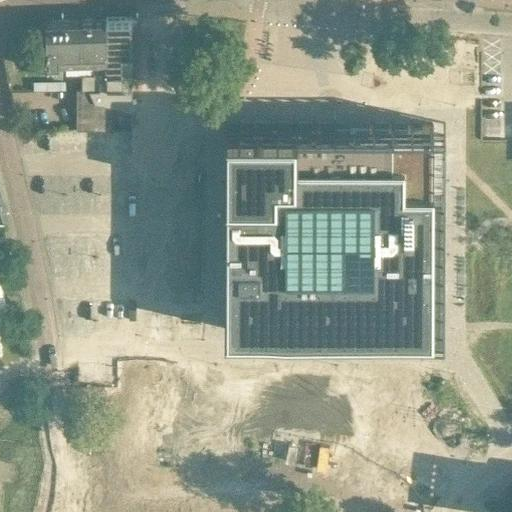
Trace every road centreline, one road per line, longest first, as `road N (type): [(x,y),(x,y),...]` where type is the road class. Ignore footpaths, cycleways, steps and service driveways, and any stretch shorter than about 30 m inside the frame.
road 1 (unclassified): [(74,511),(0,111)]
road 2 (residential): [(511,24),(250,0)]
